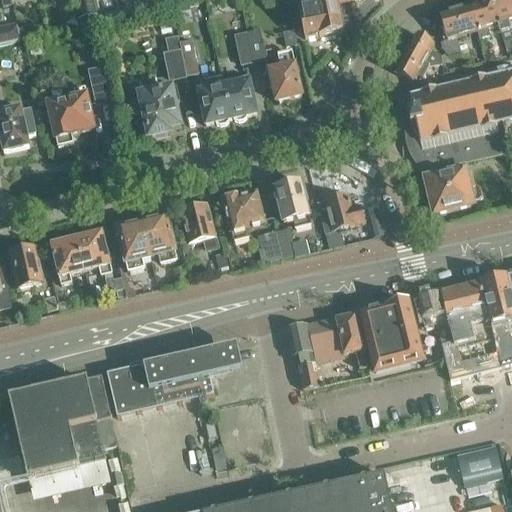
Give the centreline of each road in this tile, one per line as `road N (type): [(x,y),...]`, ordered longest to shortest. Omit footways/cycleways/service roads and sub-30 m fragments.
road 1 (residential): [(0,226),(311,135)]
road 2 (secondary): [(259,299),(0,366)]
road 3 (secondary): [(511,246),(259,299)]
road 4 (residential): [(511,423),(299,476)]
road 5 (residential): [(299,476),(259,299)]
road 6 (residential): [(141,511),(299,476)]
road 7 (residential): [(351,99),(379,41),(418,0)]
